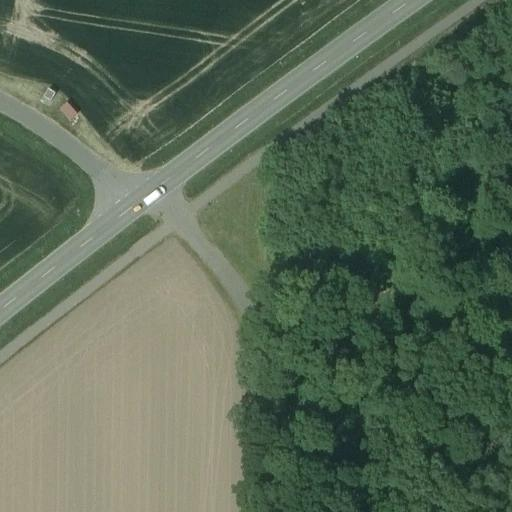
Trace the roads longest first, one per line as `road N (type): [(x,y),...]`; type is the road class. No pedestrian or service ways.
road 1 (tertiary): [(144,199),(414,0)]
road 2 (tertiary): [(0,312),(144,199)]
road 3 (unclassified): [(0,102),(144,199)]
